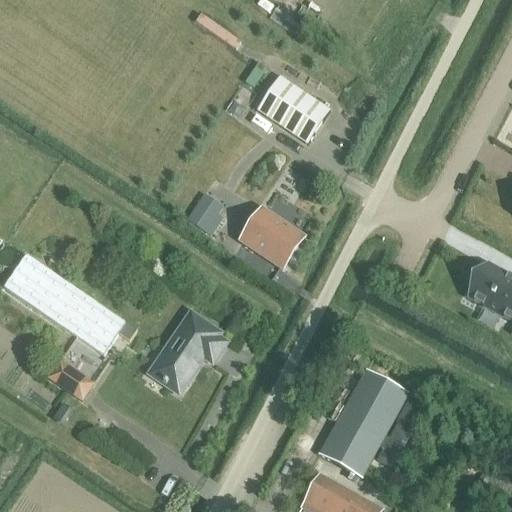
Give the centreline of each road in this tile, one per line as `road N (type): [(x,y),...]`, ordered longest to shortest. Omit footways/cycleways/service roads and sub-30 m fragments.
road 1 (unclassified): [(215,511),(368,211)]
road 2 (unclassified): [(368,211),(420,231),(511,52)]
road 3 (unclassified): [(368,211),(478,0)]
